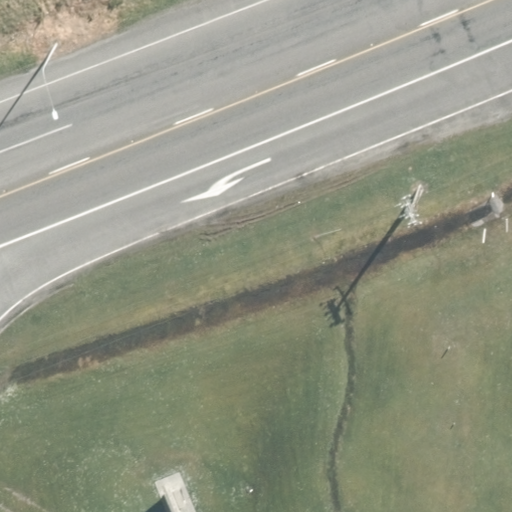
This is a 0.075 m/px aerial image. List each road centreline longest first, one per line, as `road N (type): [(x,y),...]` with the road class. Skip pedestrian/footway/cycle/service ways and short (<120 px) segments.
road 1 (unclassified): [(511,63),(71,241),(0,280)]
road 2 (primary): [(447,0),(0,186)]
